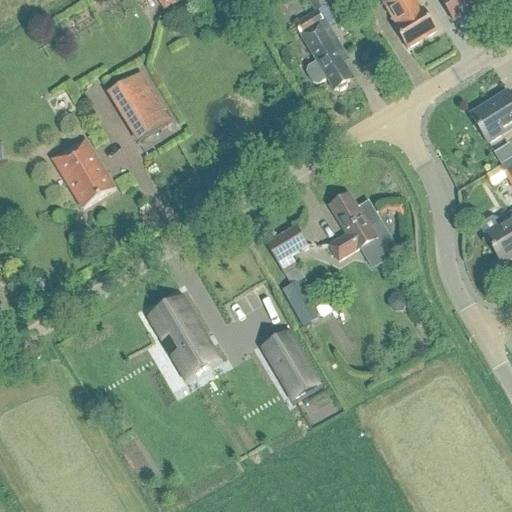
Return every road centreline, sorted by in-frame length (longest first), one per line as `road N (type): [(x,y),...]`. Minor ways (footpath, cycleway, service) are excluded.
road 1 (unclassified): [(0,355),(392,114)]
road 2 (tertiary): [(481,337),(448,270),(439,198),(392,114)]
road 3 (tertiary): [(392,114),(511,42)]
